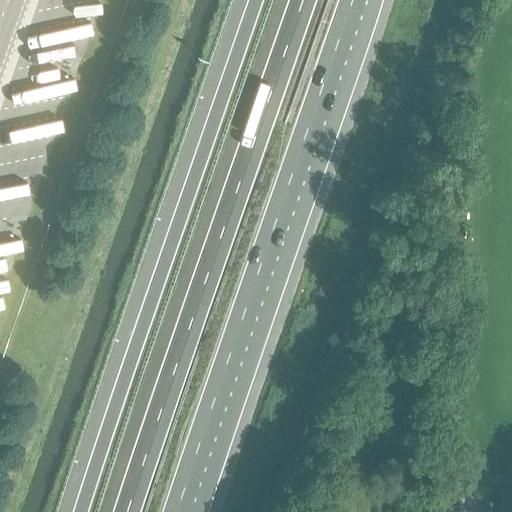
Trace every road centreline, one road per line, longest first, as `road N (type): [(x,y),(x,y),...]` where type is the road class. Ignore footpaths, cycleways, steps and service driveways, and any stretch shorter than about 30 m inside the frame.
road 1 (motorway): [(256,0),(80,511)]
road 2 (motorway): [(300,0),(125,511)]
road 3 (motorway): [(178,511),(351,0)]
